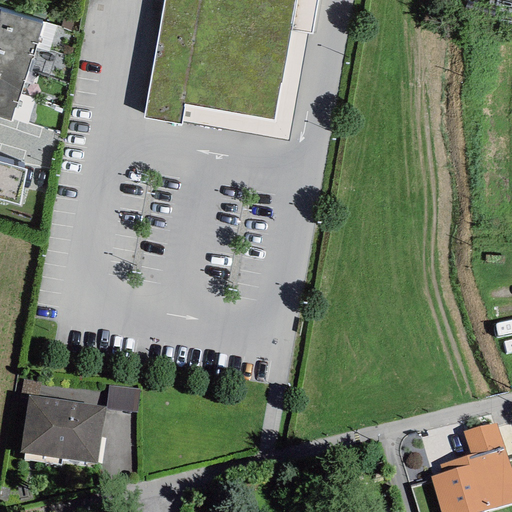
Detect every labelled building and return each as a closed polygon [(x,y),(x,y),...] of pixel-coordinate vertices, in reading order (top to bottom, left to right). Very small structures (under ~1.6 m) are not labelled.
[(162,0),(141,117),(181,125),(181,122),(183,104),(273,120),(294,0),(162,0)] [(317,0),(294,0),(273,120),(183,104),(181,122),(288,141),(307,33),(311,34),(317,0)] [(43,22),(0,8),(0,33),(36,45),(43,22)] [(36,45),(0,33),(0,58),(29,68),(36,45)] [(29,68),(0,58),(0,81),(22,89),(29,68)] [(22,89),(0,81),(0,118),(12,122),(22,89)] [(25,170),(0,162),(0,199),(19,205),(25,170)] [(140,390),(108,386),(105,408),(137,413),(140,390)] [(105,408),(27,395),(18,451),(96,464),(105,408)] [(429,477),(439,511),(481,511),(511,503),(511,474),(496,423),(462,433),(469,456),(438,465),(440,474),(429,477)]
